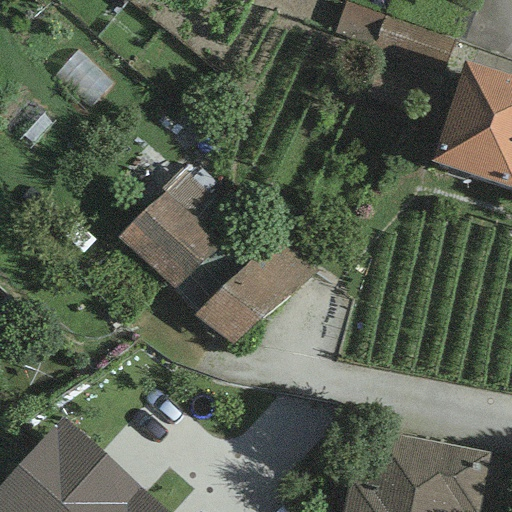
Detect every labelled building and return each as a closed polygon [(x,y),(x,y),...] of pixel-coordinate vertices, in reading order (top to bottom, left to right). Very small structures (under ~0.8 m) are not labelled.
[(511,197),(511,88),(466,75),(437,176),(511,197)] [(166,195),(117,244),(198,319),(192,323),(233,352),(317,277),(271,243),(265,248),(182,171),(161,194),(166,195)] [(0,511),(128,511),(138,501),(60,432),(0,499),(0,511)] [(483,511),(493,462),(372,438),(362,488),(350,485),(344,511),(483,511)] [(150,511),(138,501),(128,511),(150,511)]
